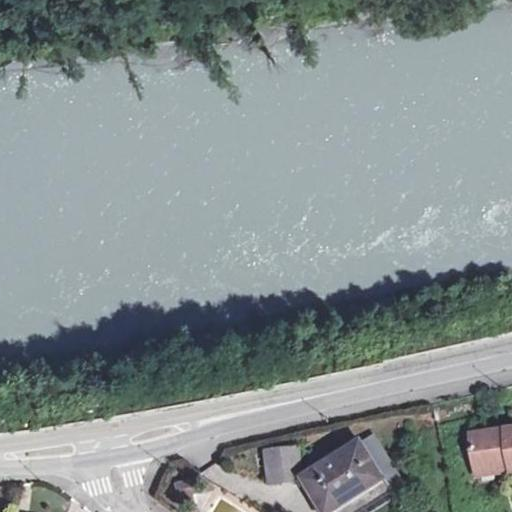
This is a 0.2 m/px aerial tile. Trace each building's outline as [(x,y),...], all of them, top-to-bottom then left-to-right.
[(374,429),(362,437),(396,487),(407,479),(374,429)] [(511,431),(475,437),(481,474),(511,469),(511,431)] [(358,511),(396,487),(362,437),(307,474),(332,511),(358,511)] [(298,446),(269,450),(273,479),(302,475),(298,446)] [(511,469),(481,474),(482,479),(511,473),(511,469)]
